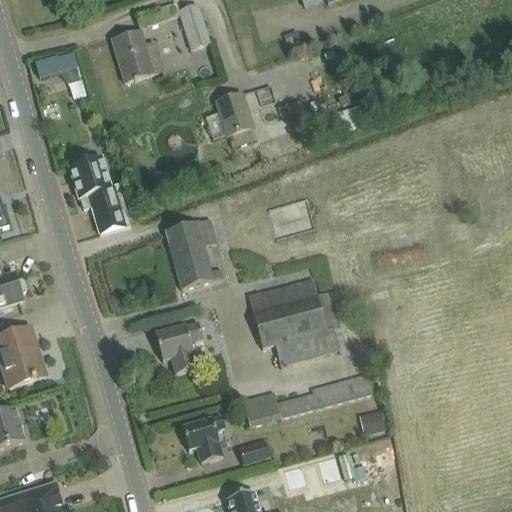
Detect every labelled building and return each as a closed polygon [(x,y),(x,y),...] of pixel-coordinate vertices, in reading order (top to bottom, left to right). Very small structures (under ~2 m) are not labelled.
[(180,18),(191,53),(210,47),(198,8),(179,14),(177,6),(136,18),(139,31),(180,18)] [(141,34),(112,44),(125,86),(155,77),(146,48),(141,34)] [(57,61),(36,66),(40,82),(61,77),(57,62),(57,61)] [(337,66),(339,78),(357,75),(355,63),(337,66)] [(216,106),(227,140),(254,131),(243,97),(216,106)] [(290,106),(278,110),(282,123),(294,119),(293,116),(290,107),(290,106)] [(359,110),(312,126),(318,144),(365,127),(359,110)] [(84,213),(91,211),(99,239),(130,230),(118,189),(111,191),(103,162),(98,164),(96,158),(80,163),(82,168),(68,172),(78,204),(81,203),(84,213)] [(283,205),(291,231),(326,221),(318,195),(283,205)] [(0,231),(8,229),(0,200),(0,231)] [(211,223),(185,230),(166,235),(182,293),(224,282),(221,272),(211,275),(204,250),(218,247),(211,223)] [(0,310),(23,304),(20,297),(25,295),(26,292),(24,284),(21,283),(17,284),(14,277),(3,280),(0,271),(0,310)] [(341,331),(333,295),(317,300),(313,281),(249,298),(262,353),(275,350),(281,370),(339,353),(333,333),(341,331)] [(171,363),(176,378),(198,371),(190,345),(203,342),(199,326),(155,338),(163,365),(171,363)] [(31,330),(0,339),(0,364),(9,392),(47,380),(31,330)] [(375,397),(374,393),(370,376),(311,392),(312,396),(277,405),(274,395),(243,403),(249,431),(375,397)] [(0,452),(25,445),(15,412),(0,416),(0,452)] [(381,414),(365,418),(370,437),(386,433),(381,414)] [(189,454),(197,452),(201,466),(223,460),(216,434),(226,431),(222,420),(182,431),(189,454)] [(270,460),(266,442),(237,449),(242,468),(270,460)] [(362,469),(352,472),(355,483),(365,480),(362,469)] [(0,511),(66,511),(66,510),(62,511),(55,488),(0,505),(0,511)] [(228,511),(259,511),(257,505),(255,496),(227,504),(228,511)]
